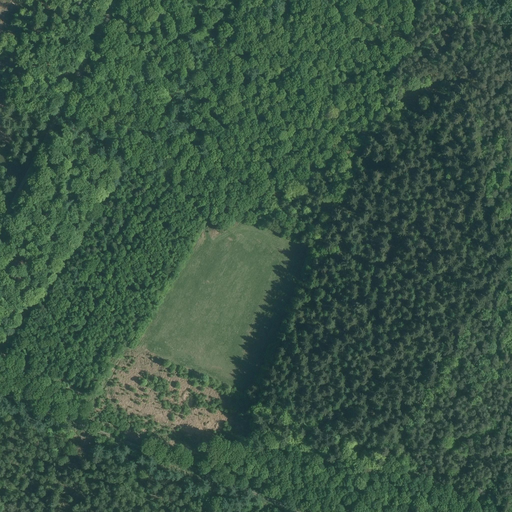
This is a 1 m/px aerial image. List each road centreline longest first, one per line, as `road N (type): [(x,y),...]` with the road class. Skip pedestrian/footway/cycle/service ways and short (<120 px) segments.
road 1 (track): [(0,227),(116,0)]
road 2 (track): [(0,396),(225,485)]
